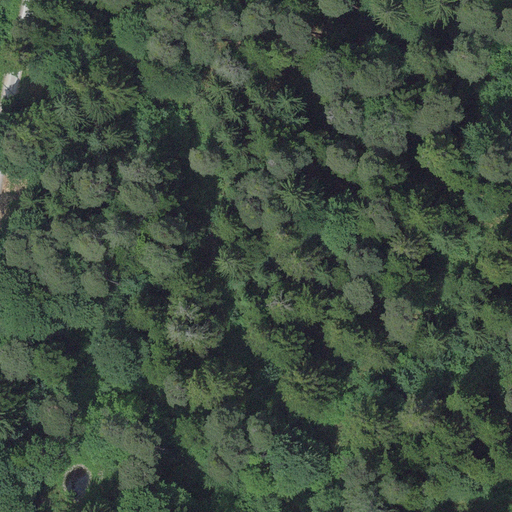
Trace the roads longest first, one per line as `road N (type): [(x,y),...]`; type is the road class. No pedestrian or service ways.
road 1 (track): [(0,354),(143,511)]
road 2 (track): [(33,0),(0,148)]
